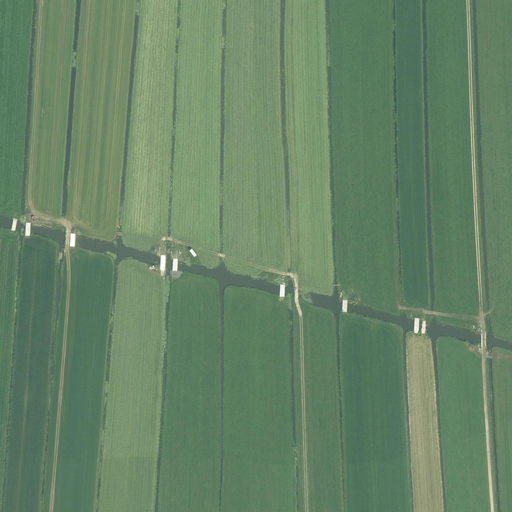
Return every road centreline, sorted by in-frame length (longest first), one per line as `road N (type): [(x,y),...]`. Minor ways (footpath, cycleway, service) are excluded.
road 1 (track): [(492,511),(467,0)]
road 2 (track): [(307,511),(293,277),(290,0)]
road 3 (track): [(68,224),(50,511)]
road 4 (track): [(31,209),(68,224),(177,240),(293,277)]
road 5 (track): [(344,298),(426,313),(498,313)]
